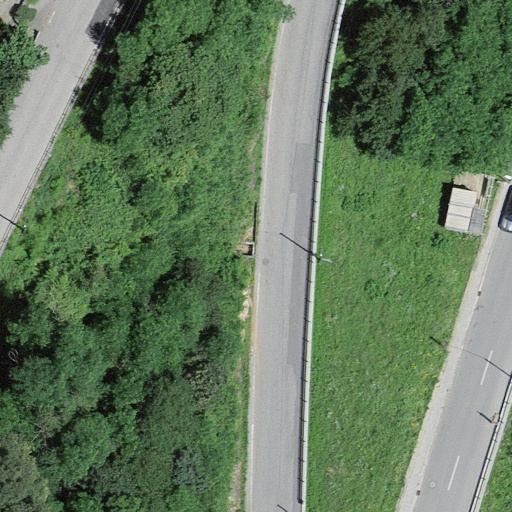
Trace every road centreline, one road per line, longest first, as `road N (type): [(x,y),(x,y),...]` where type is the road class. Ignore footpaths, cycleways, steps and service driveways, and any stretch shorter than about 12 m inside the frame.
road 1 (tertiary): [(299,511),(322,112),(340,0)]
road 2 (tertiary): [(96,0),(0,194)]
road 3 (tertiary): [(511,361),(465,511)]
